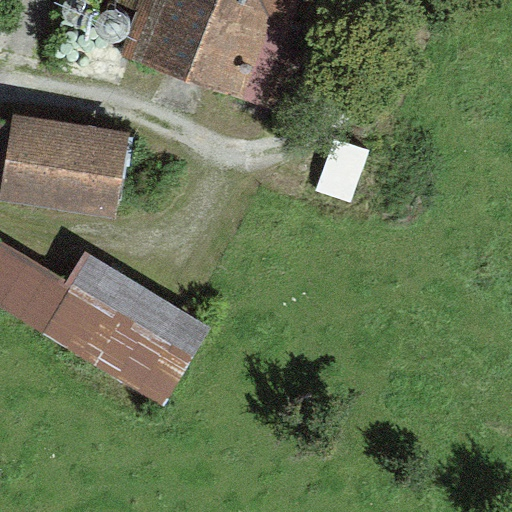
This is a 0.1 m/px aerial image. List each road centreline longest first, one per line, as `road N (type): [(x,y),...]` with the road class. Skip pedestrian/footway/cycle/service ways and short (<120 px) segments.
road 1 (track): [(400,0),(374,66),(326,102),(310,128),(282,147),(242,156),(81,95),(0,86)]
road 2 (track): [(239,155),(175,232),(133,250),(77,245),(0,221)]
